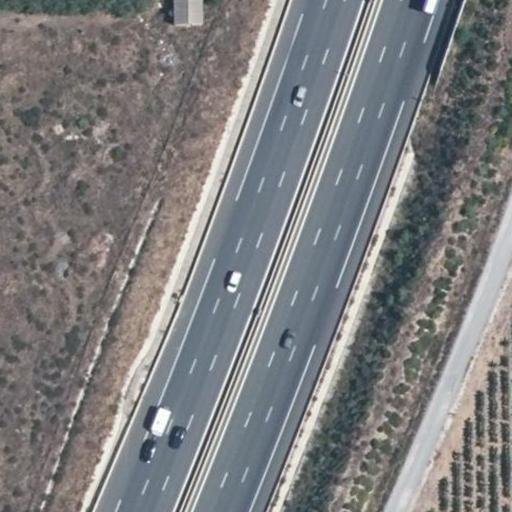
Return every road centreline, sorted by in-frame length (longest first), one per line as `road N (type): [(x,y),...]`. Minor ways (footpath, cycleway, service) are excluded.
road 1 (motorway): [(336,0),(144,511)]
road 2 (motorway): [(220,511),(410,0)]
road 3 (unclassified): [(388,511),(511,216)]
